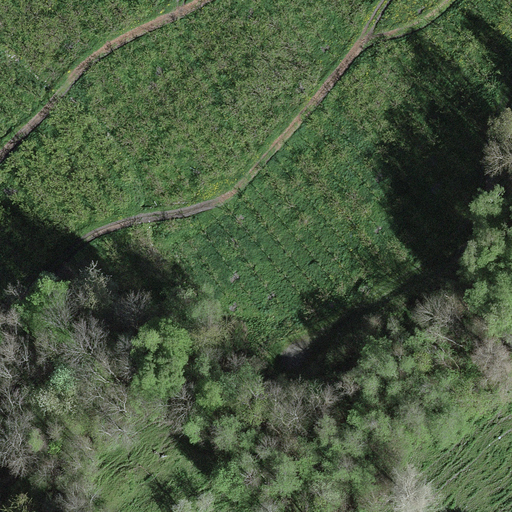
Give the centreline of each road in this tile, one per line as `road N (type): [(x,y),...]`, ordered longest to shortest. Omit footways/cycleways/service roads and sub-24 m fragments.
road 1 (track): [(385,0),(317,100),(242,183),(210,204),(97,233)]
road 2 (track): [(204,0),(107,47),(0,157)]
